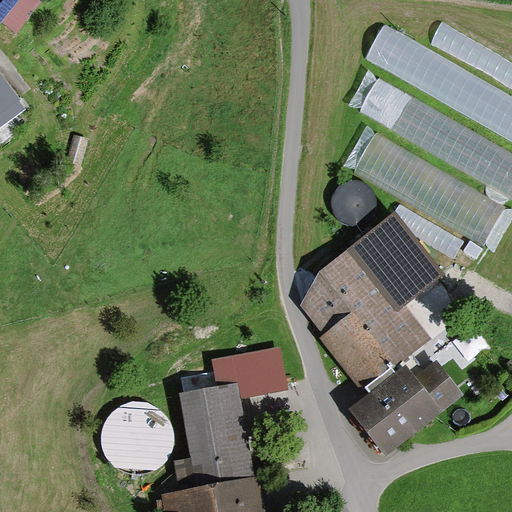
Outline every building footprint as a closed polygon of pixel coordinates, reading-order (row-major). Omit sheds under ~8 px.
[(19,30),(42,0),(17,0),(3,18),(19,30)] [(0,73),(0,119),(22,104),(0,73)] [(378,78),(363,109),(432,142),(428,149),(511,189),(511,149),(449,120),(442,135),(428,128),(438,107),(378,78)] [(469,99),(452,92),(446,106),(511,136),(511,96),(478,81),(469,99)] [(402,192),(421,154),(368,127),(349,164),(402,192)] [(393,197),(383,217),(457,255),(467,236),(485,246),(507,203),(442,170),(421,211),(393,197)] [(329,272),(307,307),(368,388),(431,340),(361,248),(329,272)] [(222,391),(187,397),(204,495),(172,500),(173,511),(262,511),(243,400),(291,392),(283,347),(216,359),(222,391)] [(419,364),(353,416),(389,461),(465,401),(441,370),(430,379),(419,364)]
